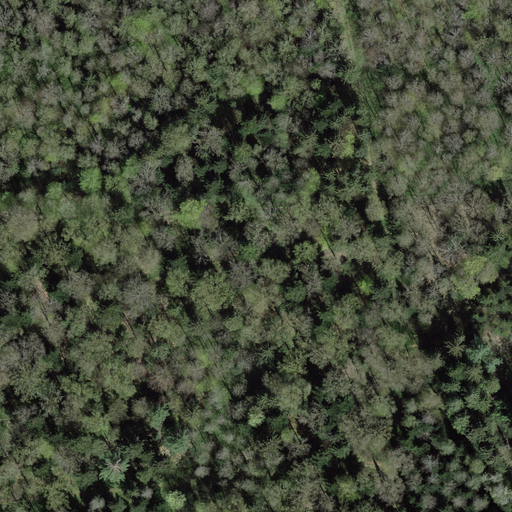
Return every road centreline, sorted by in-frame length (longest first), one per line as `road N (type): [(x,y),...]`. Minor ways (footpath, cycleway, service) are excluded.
road 1 (track): [(0,217),(511,194)]
road 2 (track): [(0,502),(357,464),(394,473),(406,511)]
road 3 (track): [(341,0),(384,200)]
